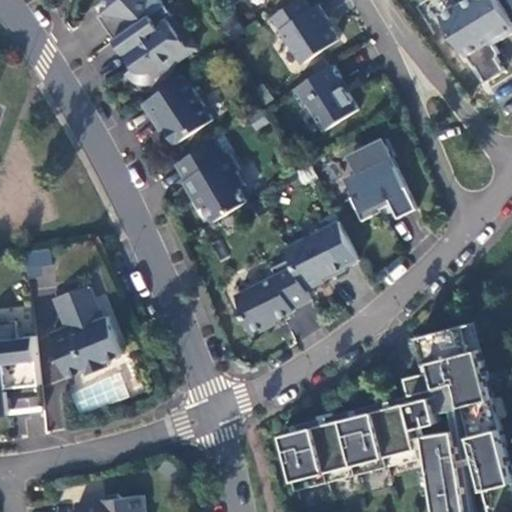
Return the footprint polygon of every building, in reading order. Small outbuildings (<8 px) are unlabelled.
[(110,0),(115,7),(101,17),(117,40),(146,20),(137,8),(147,0),(110,0)] [(307,0),(301,0),(275,18),(306,64),(341,40),(329,21),(330,20),(320,5),(314,10),(307,0)] [(511,37),(511,20),(499,0),(467,0),(458,6),(460,9),(444,19),(455,37),(478,69),(480,69),(490,85),(509,73),(501,60),(503,55),(495,43),(503,38),(505,42),(511,37)] [(199,48),(184,26),(180,29),(172,18),(175,16),(167,5),(146,20),(117,40),(127,54),(128,54),(130,54),(131,54),(133,55),(134,56),(135,57),(136,58),(137,60),(137,61),(137,63),(137,65),(137,67),(136,69),(134,70),(132,72),(135,74),(137,76),(139,78),(142,79),(144,80),(147,80),(150,80),(153,79),(156,78),(164,73),(165,65),(175,63),(176,64),(199,48)] [(345,80),(335,65),(295,91),(306,108),(311,105),(328,131),(362,110),(343,81),(345,80)] [(216,120),(187,77),(146,104),(158,123),(162,120),(179,145),(216,120)] [(219,139),(179,165),(189,181),(186,182),(196,198),(201,195),(218,222),(252,201),(244,189),(249,185),(240,171),(243,169),(233,154),(229,156),(219,139)] [(389,139),(352,157),(360,173),(352,177),(360,194),(353,198),(364,222),(385,212),(383,209),(393,205),(400,219),(419,210),(394,158),(397,156),(389,139)] [(329,228),(289,248),(294,259),(310,290),(328,282),(326,278),(334,275),(335,278),(350,270),(329,228)] [(29,248),(26,275),(49,277),(52,251),(29,248)] [(294,259),(276,268),(279,276),(240,296),(247,311),(246,315),(255,335),(272,327),(271,324),(298,311),(297,309),(315,300),(310,290),(294,259)] [(80,289),(56,299),(67,327),(52,334),(60,353),(64,351),(67,357),(64,363),(70,377),(88,370),(90,375),(110,366),(108,362),(126,355),(110,316),(105,318),(97,297),(93,287),(80,289)] [(0,415),(12,414),(9,388),(43,384),(37,336),(20,338),(20,337),(18,321),(0,322),(0,415)] [(484,348),(477,322),(470,324),(476,350),(484,348)] [(456,382),(462,381),(495,511),(511,511),(511,457),(484,348),(476,350),(470,324),(422,336),(430,364),(436,362),(443,388),(457,384),(456,382)] [(47,430),(63,429),(60,383),(44,384),(47,430)] [(435,426),(434,415),(431,400),(417,402),(421,428),(435,426)] [(431,448),(441,511),(474,511),(461,430),(430,435),(416,438),(410,403),(286,424),(295,480),(419,460),(417,450),(431,448)] [(435,426),(446,424),(444,413),(434,415),(435,426)] [(145,496),(78,502),(79,511),(146,511),(147,511),(145,496)]
